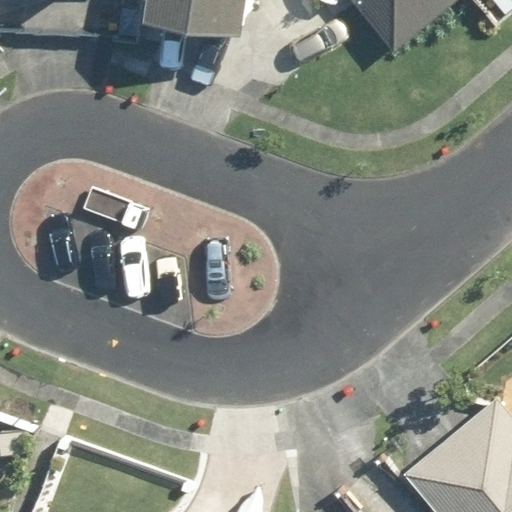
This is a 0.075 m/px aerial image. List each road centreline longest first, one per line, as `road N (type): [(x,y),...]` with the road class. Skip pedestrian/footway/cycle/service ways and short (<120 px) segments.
road 1 (residential): [(408,265),(329,339),(276,366),(194,378),(45,324),(0,288)]
road 2 (residential): [(182,165),(408,265)]
road 3 (residential): [(0,160),(12,146),(102,129),(182,165)]
road 4 (residential): [(511,175),(408,265)]
